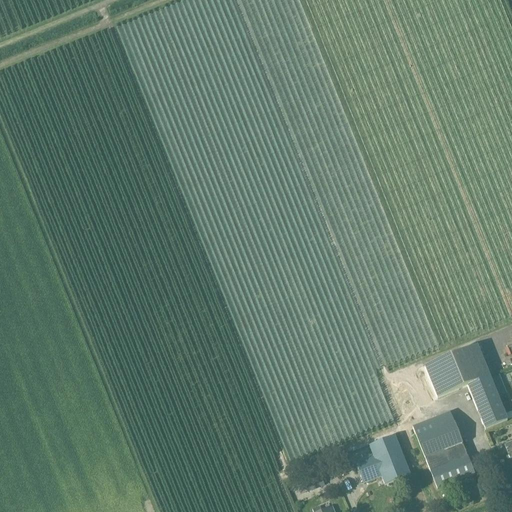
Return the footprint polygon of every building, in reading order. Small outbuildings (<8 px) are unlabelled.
[(467,387),(484,430),(507,422),(477,347),(424,367),(437,399),(467,387)] [(414,372),(402,376),(405,385),(417,381),(414,372)] [(384,398),(389,396),(384,382),(379,384),(384,398)] [(418,401),(411,403),(415,417),(422,415),(418,401)] [(392,419),(398,416),(392,403),(387,405),(392,419)] [(474,475),(453,423),(449,413),(412,428),(424,459),(436,490),(474,475)] [(457,430),(458,436),(466,435),(465,428),(457,430)] [(384,486),(409,476),(394,437),(369,447),(372,455),(354,462),(363,484),(381,477),(384,486)] [(478,467),(484,465),(480,457),(474,459),(478,467)] [(308,492),(326,485),(322,478),(305,485),(308,492)]
